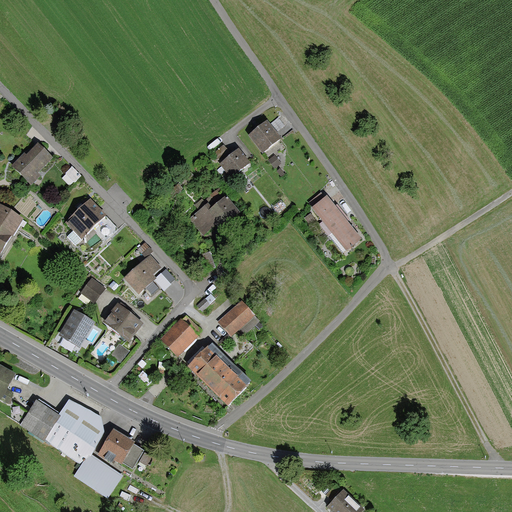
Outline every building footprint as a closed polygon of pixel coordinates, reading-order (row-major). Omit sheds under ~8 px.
[(279,118),(271,124),(277,132),(285,126),(279,118)] [(271,124),(267,119),(247,135),(262,153),(282,138),(277,132),(271,124)] [(24,153),(12,166),(33,185),(42,174),(39,172),(54,156),(38,142),(26,155),(24,153)] [(231,154),(224,144),(210,155),(216,163),(218,162),(230,178),(250,162),(239,148),(231,154)] [(275,156),(269,160),(275,168),(281,163),(275,156)] [(82,176),(72,166),(66,173),(62,178),(69,186),(74,181),(75,183),(82,176)] [(327,195),(325,197),(321,193),(309,203),(323,221),(319,224),(343,254),(362,238),(348,221),(350,219),(337,203),(335,205),(327,195)] [(219,225),(236,211),(224,196),(211,207),(206,202),(189,216),(201,230),(214,219),(219,225)] [(91,198),(65,223),(72,231),(66,237),(76,246),(92,229),(105,242),(118,229),(106,216),(107,215),(91,198)] [(0,252),(11,234),(13,235),(24,218),(0,203),(0,252)] [(311,214),(305,218),(311,226),(317,222),(311,214)] [(146,243),(138,250),(145,258),(123,278),(138,294),(145,288),(153,281),(154,280),(157,278),(156,277),(154,274),(162,267),(150,254),(154,251),(146,243)] [(210,252),(199,256),(205,271),(215,267),(210,252)] [(161,273),(171,284),(176,279),(166,269),(161,273)] [(157,278),(154,280),(164,291),(171,285),(171,284),(161,273),(156,277),(157,278)] [(94,304),(106,288),(92,278),(80,293),(94,304)] [(114,281),(109,286),(114,291),(119,286),(114,281)] [(153,281),(145,288),(151,295),(159,288),(153,281)] [(203,311),(216,299),(211,294),(198,306),(203,311)] [(259,321),(241,301),(218,322),(231,337),(240,329),(245,333),(259,321)] [(118,303),(103,322),(129,342),(144,323),(118,303)] [(95,322),(75,310),(59,335),(79,348),(95,322)] [(197,334),(201,330),(186,315),(182,319),(181,317),(159,339),(178,357),(199,336),(197,334)] [(209,347),(208,346),(188,367),(228,405),(251,381),(213,343),(209,347)] [(129,352),(119,344),(110,355),(120,363),(129,352)] [(0,364),(0,396),(1,397),(0,397),(0,399),(11,404),(13,392),(7,389),(16,374),(0,364)] [(74,476),(108,497),(122,476),(91,454),(105,432),(101,416),(69,399),(60,412),(39,400),(38,401),(37,399),(20,425),(44,442),(46,439),(81,465),(74,476)] [(116,461),(121,464),(122,462),(133,469),(144,451),(134,444),(136,441),(114,428),(98,455),(113,464),(116,461)] [(152,457),(145,453),(140,462),(147,466),(152,457)] [(331,479),(321,490),(327,496),(338,485),(331,479)] [(362,511),(365,509),(344,490),(328,507),(332,511),(331,511),(362,511)]
